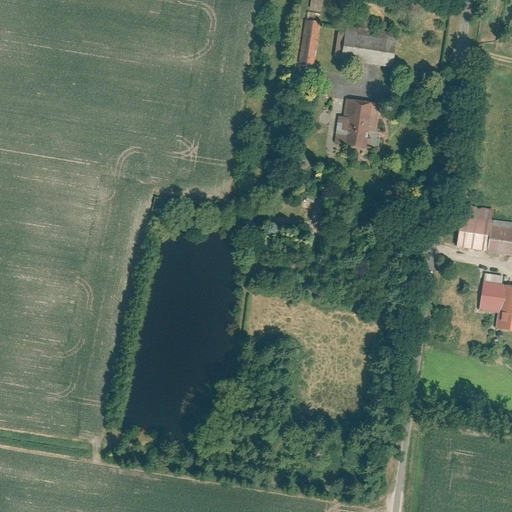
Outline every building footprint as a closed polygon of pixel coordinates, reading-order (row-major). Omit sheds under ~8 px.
[(324,10),(326,0),(313,0),(312,8),(324,10)] [(319,22),(305,19),(298,64),(311,66),(319,22)] [(390,66),(395,32),(345,26),(340,60),(390,66)] [(375,102),(344,98),(342,117),(337,116),(334,143),(363,146),(365,130),(372,131),(375,102)] [(453,247),(483,251),(487,220),(488,209),(458,205),(453,247)] [(511,222),(487,220),(483,251),(511,254),(511,222)] [(495,314),(499,285),(500,277),(482,275),(478,312),(495,314)] [(495,314),(494,328),(511,330),(511,286),(499,285),(495,314)]
